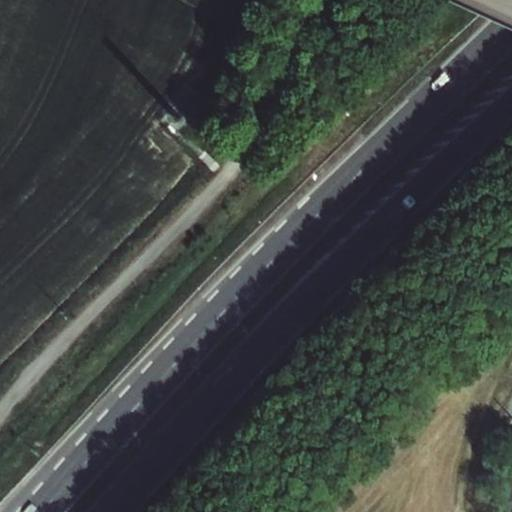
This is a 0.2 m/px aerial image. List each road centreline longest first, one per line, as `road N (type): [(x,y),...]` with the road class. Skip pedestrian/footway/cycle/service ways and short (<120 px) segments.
road 1 (trunk): [(511,25),(313,217),(41,511)]
road 2 (trunk): [(111,511),(345,260),(511,103)]
road 3 (track): [(0,453),(286,108),(327,0)]
